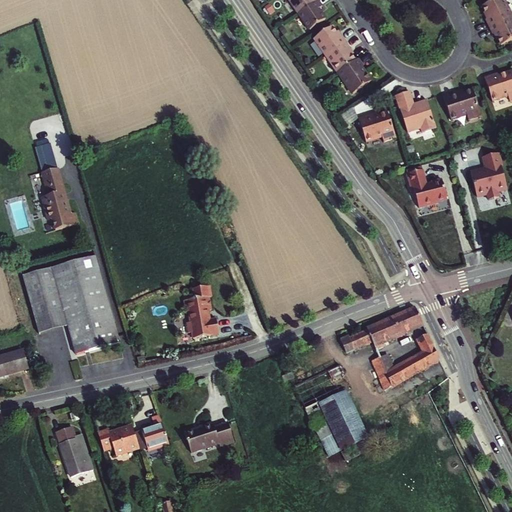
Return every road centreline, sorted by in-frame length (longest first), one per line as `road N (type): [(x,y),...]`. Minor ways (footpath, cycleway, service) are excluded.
road 1 (residential): [(0,411),(247,354),(429,287)]
road 2 (tertiary): [(233,0),(393,218),(429,287)]
road 3 (residential): [(346,0),(397,67),(422,75),(446,69),(461,47),(450,0)]
road 4 (tertiary): [(429,287),(511,471)]
